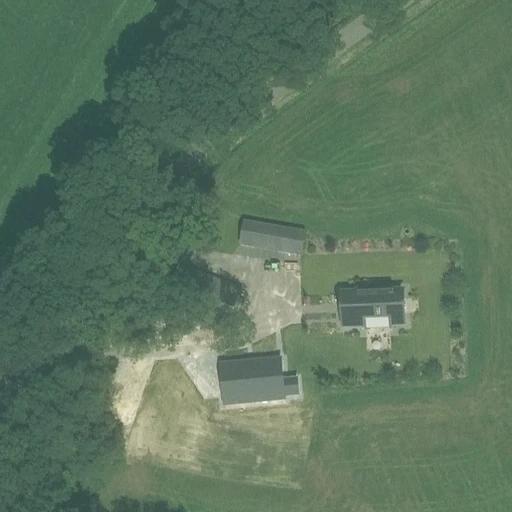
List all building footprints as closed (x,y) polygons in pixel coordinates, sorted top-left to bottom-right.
[(266,212),(280,172),(249,162),(236,202),(266,212)] [(244,223),(240,246),(301,256),(305,233),(244,223)] [(226,334),(241,290),(178,268),(162,312),(226,334)] [(391,324),(403,324),(402,292),(342,294),(343,326),(364,325),(364,331),(391,330),(391,324)] [(284,400),(284,397),(298,396),(296,380),(282,381),(280,361),(221,366),(225,406),(284,400)] [(126,432),(174,442),(186,386),(139,376),(126,432)]
